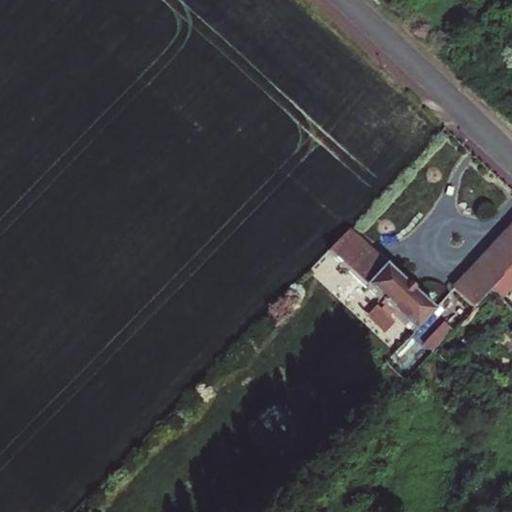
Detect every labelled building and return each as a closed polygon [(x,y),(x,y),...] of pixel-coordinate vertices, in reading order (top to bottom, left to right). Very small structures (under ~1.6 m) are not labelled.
[(511,221),(449,287),(470,309),(502,276),(511,265),(511,221)] [(332,243),(352,263),(373,241),(352,222),(332,243)] [(367,276),(387,255),(373,241),(352,263),(367,276)] [(367,276),(416,322),(436,301),(394,262),(387,255),(367,276)] [(511,265),(502,276),(511,286),(511,265)]
